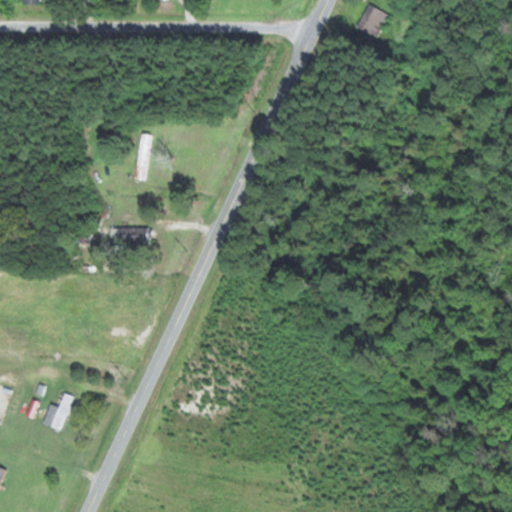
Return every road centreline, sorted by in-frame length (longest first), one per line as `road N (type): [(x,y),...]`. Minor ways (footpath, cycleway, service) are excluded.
road 1 (secondary): [(89,511),(328,0)]
road 2 (residential): [(316,27),(0,23)]
road 3 (residential): [(165,348),(0,333)]
